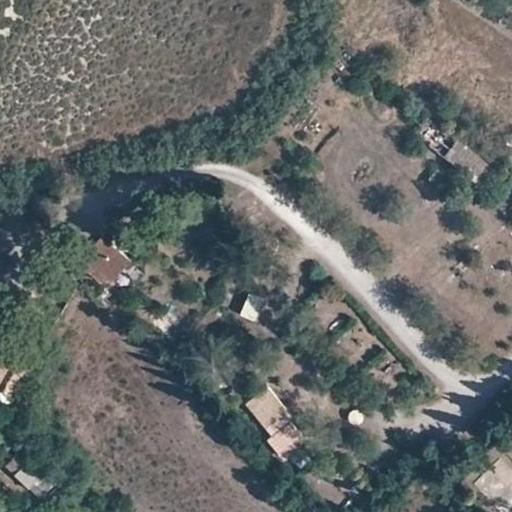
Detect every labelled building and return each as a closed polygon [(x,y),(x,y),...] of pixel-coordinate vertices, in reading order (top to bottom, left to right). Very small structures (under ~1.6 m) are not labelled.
[(171,337),(190,317),(135,263),(115,285),(171,337)] [(243,318),(260,322),(266,298),(248,294),(243,318)] [(0,382),(12,363),(0,354),(0,382)] [(273,385),(247,402),(286,460),(312,443),(273,385)] [(46,493),(59,482),(48,471),(45,474),(33,461),(20,475),(32,486),(37,483),(46,493)]
